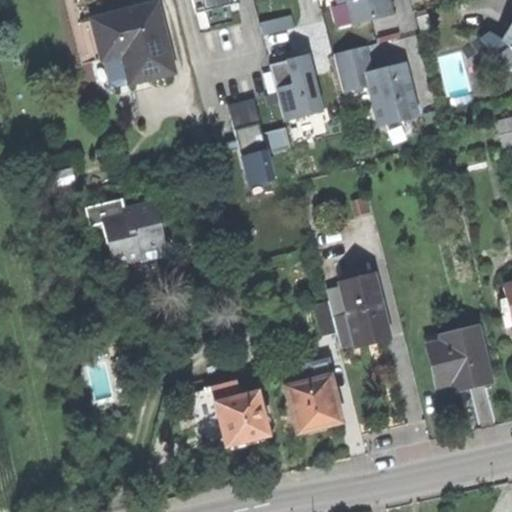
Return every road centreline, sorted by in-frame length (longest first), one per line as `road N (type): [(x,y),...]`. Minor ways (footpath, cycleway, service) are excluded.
road 1 (secondary): [(231,511),(511,451)]
road 2 (unknown): [(427,469),(377,257),(370,244),(356,241),(326,250)]
